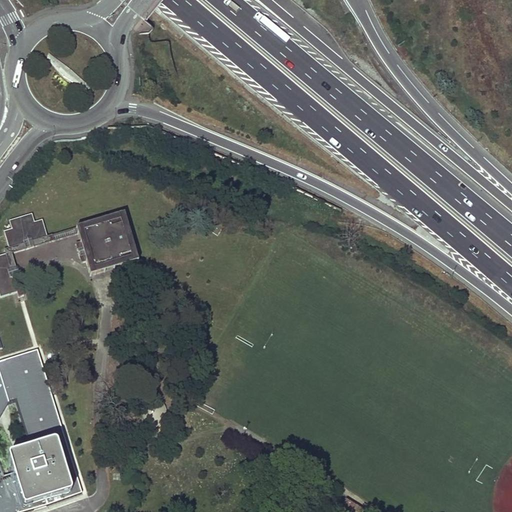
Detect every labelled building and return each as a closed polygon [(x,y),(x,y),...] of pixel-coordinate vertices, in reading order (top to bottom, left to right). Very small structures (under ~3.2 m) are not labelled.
[(137,262),(123,214),(75,229),(77,235),(89,276),(137,262)] [(3,232),(8,249),(11,255),(47,244),(46,238),(41,221),(33,223),(30,215),(8,222),(11,230),(3,232)] [(46,238),(47,244),(77,235),(75,229),(46,238)] [(17,298),(23,296),(11,255),(8,249),(3,250),(5,256),(0,256),(0,297),(16,293),(17,298)] [(0,511),(20,511),(80,495),(37,350),(0,362),(0,511)] [(355,511),(337,502),(331,511),(355,511)]
